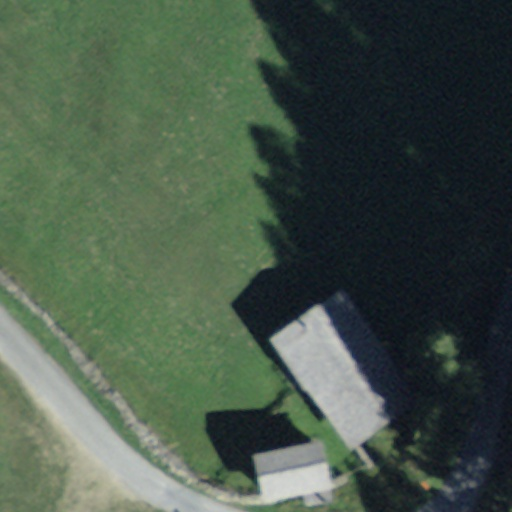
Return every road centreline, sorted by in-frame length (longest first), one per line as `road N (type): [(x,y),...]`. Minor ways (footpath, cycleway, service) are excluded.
road 1 (residential): [(0,335),(143,483)]
road 2 (track): [(445,511),(511,377)]
